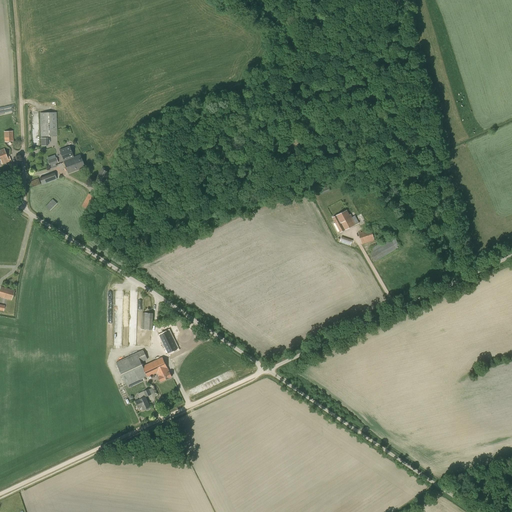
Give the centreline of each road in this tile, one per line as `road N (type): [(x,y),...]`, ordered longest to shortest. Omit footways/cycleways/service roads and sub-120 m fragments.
road 1 (unclassified): [(267,369),(0,194)]
road 2 (track): [(0,494),(267,369)]
road 3 (unclassified): [(267,369),(511,254)]
road 4 (unclassified): [(475,511),(267,369)]
road 5 (track): [(14,0),(22,209)]
